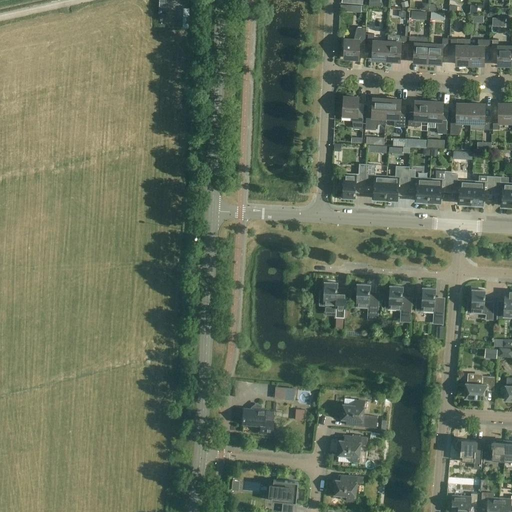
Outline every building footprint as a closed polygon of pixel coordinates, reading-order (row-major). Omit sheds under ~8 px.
[(344,39),(343,48),(345,49),(344,57),(344,58),(359,58),(358,58),(359,53),(365,53),(366,28),(357,27),(353,40),(344,39)] [(372,59),(386,60),(387,42),(374,41),(374,34),(368,33),(367,47),(373,48),(373,59),(372,58),(372,59)] [(400,42),(387,42),(386,60),(400,61),(400,60),(401,43),(407,43),(407,36),(401,35),(400,42)] [(428,62),(429,44),(415,43),(416,36),(409,36),(409,44),(415,44),(414,61),(413,61),(428,62)] [(429,44),(428,62),(442,63),(442,62),(441,62),(442,45),(448,46),(449,38),(442,38),(442,45),(429,44)] [(456,64),(470,64),(470,46),(457,46),(457,39),(451,38),(450,46),(457,46),(456,63),(456,64)] [(478,46),(470,46),(470,64),(484,65),(484,64),(483,64),(484,49),(490,49),(490,39),(478,39),(478,46)] [(498,65),(511,65),(511,46),(498,46),(499,39),(492,39),(492,47),(498,47),(498,64),(498,65)] [(344,96),(344,97),(344,105),(342,105),(341,115),(351,115),(354,128),(363,129),(364,103),(358,103),(358,98),(359,98),(359,97),(344,96)] [(386,117),(387,99),(373,98),(373,99),(373,104),(367,103),(366,123),(378,124),(378,117),(386,117)] [(387,99),(386,117),(393,118),(395,127),(405,127),(406,106),(400,105),(400,100),(401,100),(387,99)] [(428,120),(429,101),(415,101),(416,101),(415,112),(409,112),(408,126),(419,126),(423,124),(423,120),(428,120)] [(443,102),(429,101),(428,120),(435,120),(438,133),(447,134),(449,108),(442,108),(443,103),(443,102)] [(463,122),(470,122),(471,104),(457,103),(457,104),(457,109),(451,109),(450,134),(459,135),(463,122)] [(511,122),(511,103),(498,104),(499,104),(499,121),(493,121),(493,129),(499,129),(499,122),(511,122)] [(471,129),(483,130),(490,130),(490,122),(484,122),(484,105),(485,105),(485,104),(471,104),(470,122),(471,122),(471,129)] [(395,159),(407,160),(408,152),(396,151),(395,159)] [(356,183),(365,184),(366,164),(360,164),(359,175),(340,174),(339,186),(343,186),(342,197),(355,197),(356,183)] [(376,165),(366,164),(365,184),(374,184),(373,198),(385,199),(387,176),(375,176),(376,165)] [(399,186),(408,186),(409,167),(396,166),(396,177),(387,176),(385,199),(398,200),(399,186)] [(416,201),(428,202),(430,179),(415,178),(415,170),(409,169),(409,167),(408,186),(417,187),(416,201)] [(445,180),(430,179),(428,202),(441,202),(442,188),(450,189),(451,172),(445,171),(445,180)] [(451,172),(450,189),(459,189),(459,203),(471,204),(472,181),(457,181),(458,174),(451,174),(451,172)] [(487,182),(472,181),(471,204),(483,205),(484,191),(493,191),(494,177),(488,176),(487,182)] [(500,177),(494,177),(493,191),(502,192),(501,206),(511,206),(511,183),(500,183),(500,177)] [(320,292),(320,304),(336,305),(335,317),(345,318),(346,295),(337,294),(337,283),(325,282),(324,293),(320,292)] [(357,295),(353,294),(352,306),(368,307),(368,319),(378,320),(379,299),(369,299),(370,285),(357,284),(357,295)] [(389,297),(386,296),(385,308),(401,309),(400,321),(410,322),(411,301),(402,301),(403,286),(390,286),(389,297)] [(417,298),(416,310),(434,311),(433,323),(443,324),(444,303),(435,303),(436,288),(423,288),(422,298),(417,298)] [(468,300),(467,312),(486,313),(486,319),(493,319),(493,305),(484,304),(485,290),(472,289),(472,300),(468,300)] [(511,315),(511,291),(510,291),(510,293),(505,293),(504,305),(498,304),(497,319),(509,320),(510,316),(511,315)] [(466,383),(465,397),(486,399),(487,389),(494,390),(494,377),(482,376),(482,384),(475,384),(475,380),(474,379),(470,378),(468,380),(468,383),(466,383)] [(363,415),(364,401),(356,400),(356,405),(343,404),(342,418),(354,419),(353,425),(376,428),(377,416),(363,415)] [(244,408),(243,423),(261,425),(260,433),(273,434),(274,421),(273,421),(274,412),(266,411),(266,409),(261,409),(261,405),(257,405),(254,408),(253,409),(244,408)] [(296,408),(295,419),(304,420),(305,409),(296,408)] [(366,445),(367,437),(352,435),(351,441),(340,440),(338,454),(351,455),(350,460),(359,461),(360,444),(366,445)] [(476,441),(461,440),(460,440),(459,440),(458,441),(457,442),(456,443),(456,444),(456,445),(456,446),(457,447),(457,448),(458,448),(459,449),(460,449),(460,455),(462,455),(462,461),(474,462),(474,468),(480,469),(481,469),(482,444),(476,444),(476,441)] [(504,461),(505,440),(497,440),(497,442),(493,442),(493,447),(487,446),(487,444),(486,444),(485,460),(486,460),(504,461)] [(363,482),(363,476),(348,475),(348,481),(336,480),(334,494),(347,495),(346,500),(355,501),(357,482),(363,482)] [(272,494),(271,500),(283,501),(281,511),(293,511),(294,503),(296,503),(298,482),(274,480),(273,484),(271,484),(270,494),(272,494)] [(498,511),(499,498),(493,498),(493,493),(482,492),(481,507),(487,508),(486,511),(498,511)] [(471,496),(452,495),(451,511),(470,511),(471,507),(477,507),(478,493),(471,493),(471,496)] [(499,498),(498,511),(510,511),(511,509),(511,495),(511,499),(499,498)]
